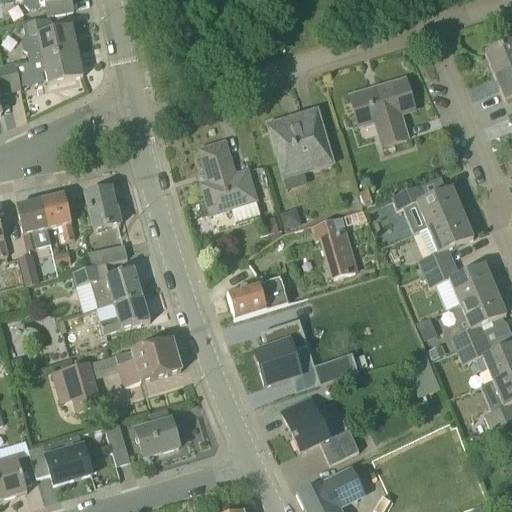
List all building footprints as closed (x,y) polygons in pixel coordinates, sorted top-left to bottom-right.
[(13,0),(15,4),(23,3),(24,8),(29,13),(37,12),(41,8),(70,3),(69,0),(13,0)] [(27,57),(29,66),(80,55),(79,54),(76,54),(71,30),(51,34),(49,22),(21,29),(24,39),(20,46),(22,55),(27,57)] [(494,80),(511,72),(511,42),(506,45),(506,47),(483,56),(494,80)] [(80,55),(29,66),(14,69),(14,65),(1,68),(8,96),(20,93),(17,80),(45,74),(48,88),(82,80),(77,56),(80,55)] [(511,100),(511,72),(494,80),(504,104),(511,100)] [(399,118),(400,117),(397,108),(411,104),(404,83),(348,100),(358,130),(374,126),(381,150),(406,143),(399,118)] [(283,182),(332,167),(316,113),(299,118),(301,124),(269,134),(267,128),(266,128),(283,182)] [(207,185),(199,188),(206,208),(209,219),(256,205),(248,176),(235,180),(224,145),(198,153),(207,185)] [(397,215),(403,212),(413,237),(420,234),(461,217),(450,191),(425,202),(419,189),(391,201),(397,215)] [(365,209),(374,205),(368,192),(359,196),(365,209)] [(93,234),(120,228),(116,212),(114,212),(109,193),(84,199),(93,234)] [(39,204),(46,233),(61,229),(65,245),(74,243),(63,198),(39,204)] [(15,210),(26,255),(35,252),(32,236),(46,233),(39,204),(15,210)] [(301,228),(296,211),(279,217),(284,233),(301,228)] [(461,217),(420,234),(430,260),(418,265),(424,278),(452,266),(446,253),(472,243),(461,217)] [(279,235),(274,219),(266,221),(270,237),(279,235)] [(355,276),(343,236),(350,234),(345,219),(311,230),(315,245),(319,243),(331,283),(355,276)] [(92,271),(95,270),(101,269),(126,263),(123,249),(98,255),(89,257),(92,271)] [(56,271),(70,267),(67,254),(53,258),(56,271)] [(17,262),(19,267),(24,291),(38,287),(31,258),(17,262)] [(457,279),(452,266),(424,278),(429,291),(448,283),(459,308),(494,294),(483,268),(457,279)] [(97,313),(142,300),(141,298),(140,298),(133,273),(134,273),(133,272),(104,280),(105,282),(99,284),(95,270),(92,271),(72,277),(76,291),(91,287),(97,313)] [(234,324),(288,307),(280,281),(257,288),(226,297),(234,324)] [(456,355),(485,343),(480,330),(505,319),(494,294),(459,308),(450,312),(457,329),(449,332),(453,341),(451,342),(456,355)] [(142,301),(142,300),(97,313),(91,314),(94,328),(99,326),(103,338),(119,334),(120,334),(149,326),(149,324),(148,324),(141,301),(142,301)] [(299,378),(292,356),(307,351),(298,324),(260,336),(266,353),(253,357),(264,390),(299,378)] [(375,369),(395,361),(386,337),(366,344),(375,369)] [(170,343),(115,360),(119,375),(124,391),(180,375),(170,343)] [(492,385),(511,376),(511,346),(491,356),(485,343),(456,355),(462,369),(481,360),(492,385)] [(445,358),(441,348),(428,354),(432,364),(445,358)] [(415,400),(436,392),(423,358),(402,365),(415,400)] [(21,359),(10,362),(13,375),(25,371),(21,359)] [(67,374),(80,415),(99,409),(91,383),(87,368),(67,374)] [(481,390),(492,415),(484,419),(490,432),(511,422),(511,376),(492,385),(481,390)] [(328,443),(310,403),(281,416),(299,457),(319,447),(329,469),(358,456),(348,434),(328,443)] [(152,430),(135,435),(143,462),(178,451),(166,413),(148,418),(152,430)] [(511,437),(511,422),(490,432),(480,436),(486,449),(511,437)] [(118,427),(104,431),(111,456),(116,470),(129,466),(118,427)] [(92,463),(87,465),(79,439),(27,455),(35,481),(49,477),(53,489),(96,476),(92,463)] [(16,462),(0,467),(0,499),(1,504),(26,497),(16,462)] [(342,511),(365,501),(351,471),(296,498),(302,511),(342,511)]
